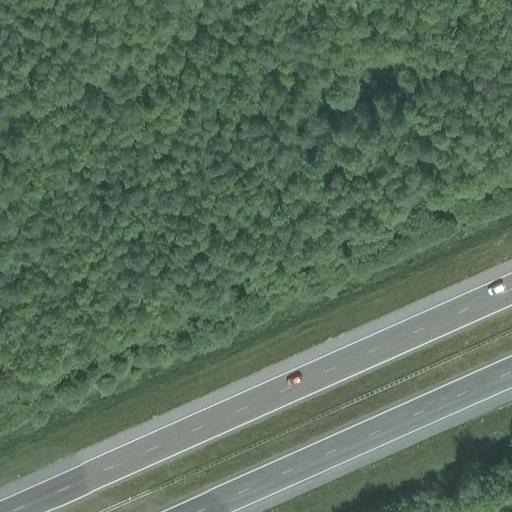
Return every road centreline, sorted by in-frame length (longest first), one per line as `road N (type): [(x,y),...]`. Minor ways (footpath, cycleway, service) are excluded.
road 1 (motorway): [(511,287),(8,511)]
road 2 (motorway): [(196,511),(511,371)]
